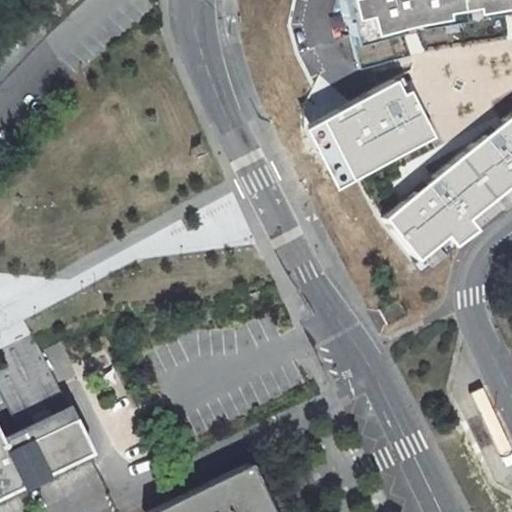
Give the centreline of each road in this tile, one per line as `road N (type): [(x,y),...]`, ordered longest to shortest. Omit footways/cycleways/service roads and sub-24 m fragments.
road 1 (tertiary): [(436,511),(358,347),(306,273),(214,85),(192,0)]
road 2 (residential): [(511,230),(491,245),(472,293),(511,393)]
